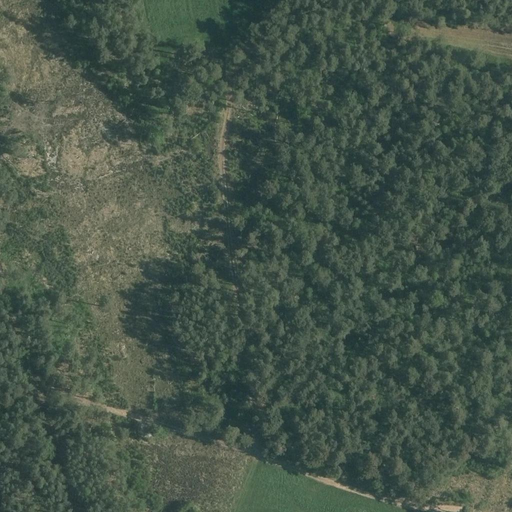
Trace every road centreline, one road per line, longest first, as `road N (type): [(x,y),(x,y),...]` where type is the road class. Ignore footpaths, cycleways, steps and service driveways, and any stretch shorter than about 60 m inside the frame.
road 1 (track): [(475,511),(369,495),(34,387)]
road 2 (track): [(0,277),(71,511)]
